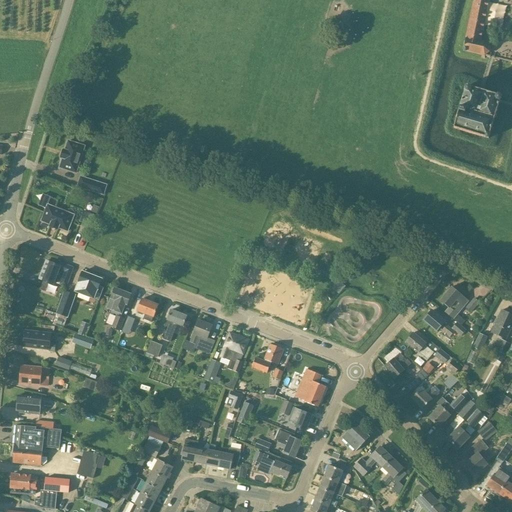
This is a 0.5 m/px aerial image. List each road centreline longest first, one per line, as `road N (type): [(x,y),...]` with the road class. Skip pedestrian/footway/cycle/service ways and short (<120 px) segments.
road 1 (unclassified): [(355,372),(338,356),(6,227)]
road 2 (unclassified): [(6,227),(69,0)]
road 3 (residential): [(511,297),(441,271),(355,372)]
road 4 (unclassified): [(470,500),(355,372)]
road 5 (residential): [(294,504),(355,372)]
road 6 (residential): [(171,511),(199,480),(294,504)]
